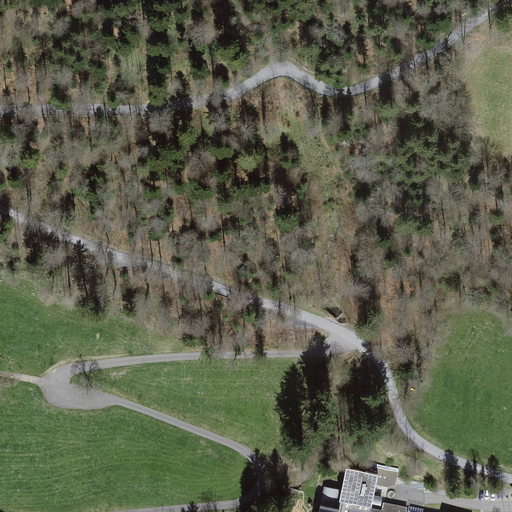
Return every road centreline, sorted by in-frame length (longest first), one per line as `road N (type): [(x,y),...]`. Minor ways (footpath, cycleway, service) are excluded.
road 1 (residential): [(178,511),(258,497),(259,461),(116,400),(58,400),(54,384),(71,370),(317,352),(349,336)]
road 2 (unclassified): [(0,109),(217,100),(281,68),(333,92),(353,91),(439,47),(499,0)]
road 3 (residential): [(349,336),(107,254),(0,206)]
road 4 (residential): [(511,478),(433,449),(409,431),(377,356),(349,336)]
